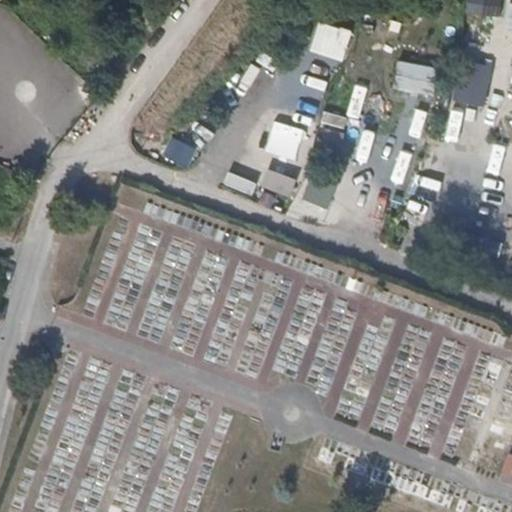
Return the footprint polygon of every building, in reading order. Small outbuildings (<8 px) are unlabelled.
[(343,59),(346,47),(315,39),(312,51),(343,59)] [(435,97),(438,69),(397,64),(393,92),(435,97)] [(484,90),(505,93),(508,68),(488,65),(484,90)] [(360,119),(366,88),(354,86),(348,117),(360,119)] [(452,112),(447,143),(459,145),(464,114),(452,112)] [(321,128),(315,149),(338,155),(344,135),(321,128)] [(396,183),(404,154),(392,150),(383,180),(396,183)] [(511,464),(511,422),(500,461),(511,464)]
